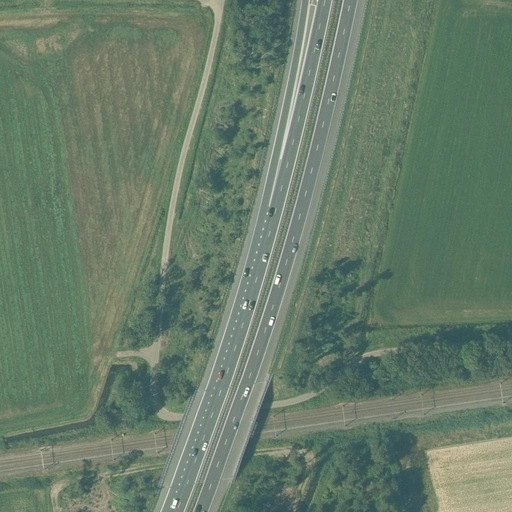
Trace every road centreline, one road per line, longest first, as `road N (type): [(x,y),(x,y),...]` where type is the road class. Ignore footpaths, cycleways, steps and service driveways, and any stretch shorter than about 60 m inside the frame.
road 1 (unclassified): [(511,341),(360,354),(316,394),(158,415),(150,400),(170,235),(225,0)]
road 2 (motorway): [(200,511),(288,256),(350,0)]
road 3 (motorway): [(276,210),(176,511)]
road 4 (motorway): [(326,0),(276,210)]
road 5 (motorway): [(307,0),(276,210)]
